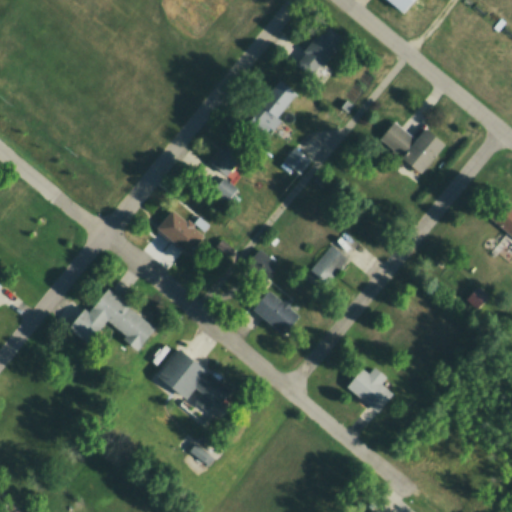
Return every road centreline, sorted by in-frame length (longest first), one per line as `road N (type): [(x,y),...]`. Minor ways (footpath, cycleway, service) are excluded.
road 1 (residential): [(0,357),(291,0)]
road 2 (residential): [(103,232),(409,494)]
road 3 (residential): [(286,389),(501,129)]
road 4 (residential): [(511,138),(342,0)]
road 5 (residential): [(103,232),(0,149)]
